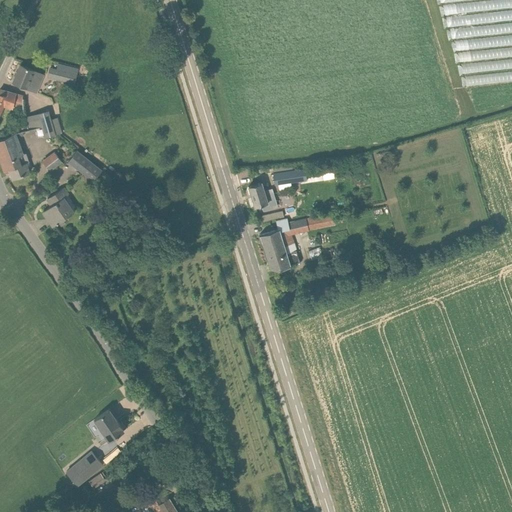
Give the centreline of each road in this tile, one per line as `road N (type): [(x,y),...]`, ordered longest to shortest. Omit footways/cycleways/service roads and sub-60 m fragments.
road 1 (secondary): [(328,511),(169,0)]
road 2 (tertiary): [(218,511),(0,189)]
